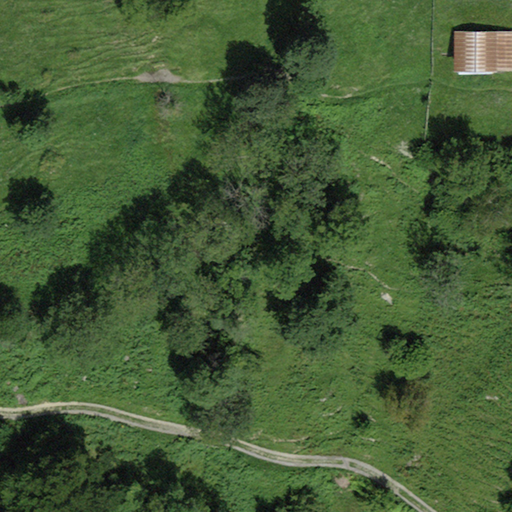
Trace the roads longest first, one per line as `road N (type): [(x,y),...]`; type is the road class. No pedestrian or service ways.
road 1 (track): [(0,411),(85,407),(284,460),(357,465),(426,511)]
road 2 (track): [(0,110),(145,79),(268,76),(340,99)]
